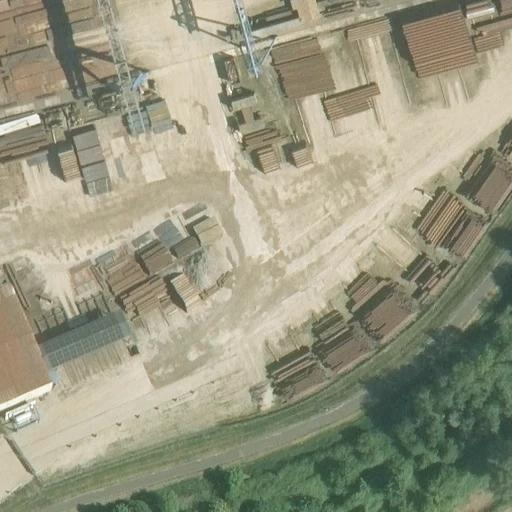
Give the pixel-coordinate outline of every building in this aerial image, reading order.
[(321,0),(299,0),(306,18),(325,11),(321,0)] [(272,61),(253,60),(268,110),(268,119),(259,91),(239,98),(245,118),(245,130),(268,123),(268,108),(272,121),(305,111),(311,132),(358,118),(358,79),(357,74),(357,69),(347,37),(308,49),(311,49),(272,61)] [(0,156),(2,157),(2,161),(9,161),(8,136),(0,136),(0,156)] [(181,255),(211,240),(202,221),(172,236),(181,255)] [(0,412),(51,391),(43,372),(10,293),(0,297),(0,412)] [(320,346),(336,374),(381,347),(364,319),(320,346)]
